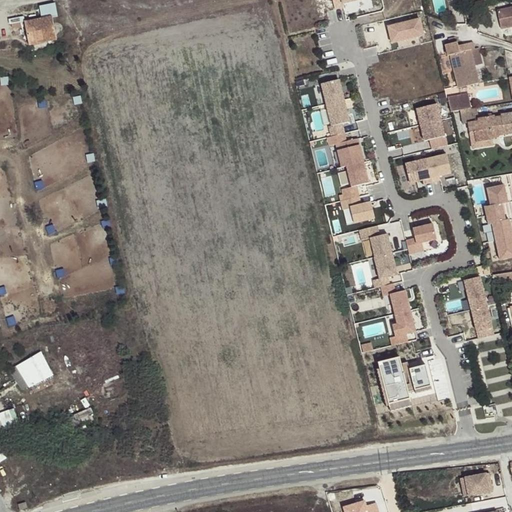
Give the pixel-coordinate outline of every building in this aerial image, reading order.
[(40,16),(57,13),(56,2),(39,5),(40,16)] [(501,28),(511,26),(511,8),(498,11),(501,28)] [(29,41),(56,36),(52,18),(25,23),(29,41)] [(420,19),(388,27),(392,44),(424,36),(420,19)] [(57,40),(56,36),(29,41),(30,46),(57,40)] [(475,50),(473,42),(459,45),(460,53),(451,55),(459,88),(480,83),(475,67),(483,65),(479,49),(475,50)] [(458,43),(445,46),(448,56),(451,55),(460,53),(459,45),(458,43)] [(322,84),(327,104),(344,100),(339,80),(322,84)] [(447,98),(450,112),(459,109),(470,108),(467,94),(447,98)] [(344,100),(327,104),(332,126),(349,122),(344,100)] [(416,109),(420,125),(441,121),(437,105),(416,109)] [(470,108),(459,109),(461,126),(467,125),(468,134),(473,133),(475,144),(494,141),(493,135),(499,134),(499,136),(511,133),(511,113),(501,115),(501,116),(495,117),(495,115),(479,118),(478,106),(470,108)] [(424,142),(445,137),(441,121),(420,125),(424,142)] [(473,133),(468,134),(472,149),(494,146),(494,141),(475,144),(473,133)] [(346,167),(363,163),(358,139),(346,142),(344,134),(327,138),(329,146),(336,145),(342,168),(346,167)] [(451,174),(446,155),(426,160),(432,182),(440,180),(439,176),(451,174)] [(423,184),(432,182),(426,160),(405,165),(410,183),(422,180),(423,184)] [(343,201),(359,197),(356,186),(368,183),(363,163),(346,167),(351,187),(340,190),(343,201)] [(503,186),(486,190),(490,207),(484,208),(486,216),(503,213),(501,205),(507,204),(503,186)] [(350,208),(353,223),(374,219),(370,203),(361,205),(359,197),(343,201),(340,202),(342,210),(350,208)] [(503,213),(486,216),(488,225),(491,225),(495,241),(511,238),(508,220),(505,221),(503,213)] [(415,239),(406,241),(409,254),(423,251),(421,243),(436,239),(432,224),(413,229),(415,239)] [(369,239),(374,258),(391,254),(387,234),(379,236),(376,226),(358,231),(361,241),(369,239)] [(511,238),(495,241),(499,261),(511,258),(511,238)] [(391,254),(374,258),(378,279),(372,281),(374,288),(381,287),(389,285),(387,278),(396,275),(391,254)] [(464,281),(472,310),(487,306),(479,277),(464,281)] [(390,295),(394,315),(410,311),(405,291),(395,293),(393,284),(389,285),(381,287),(383,296),(390,295)] [(487,306),(472,310),(479,339),(494,335),(487,306)] [(390,339),(392,346),(405,343),(403,335),(415,332),(410,311),(394,315),(397,325),(392,326),(395,337),(390,339)] [(363,343),(365,350),(374,348),(372,340),(363,343)] [(21,390),(53,376),(43,353),(11,367),(21,390)] [(400,356),(378,362),(380,368),(376,369),(386,406),(389,405),(390,411),(412,405),(408,391),(415,390),(416,393),(432,389),(426,364),(409,368),(408,361),(401,363),(400,356)] [(0,413),(0,429),(0,430),(20,420),(13,407),(0,413)] [(467,487),(468,496),(493,491),(490,481),(487,481),(486,474),(460,479),(462,488),(467,487)]
